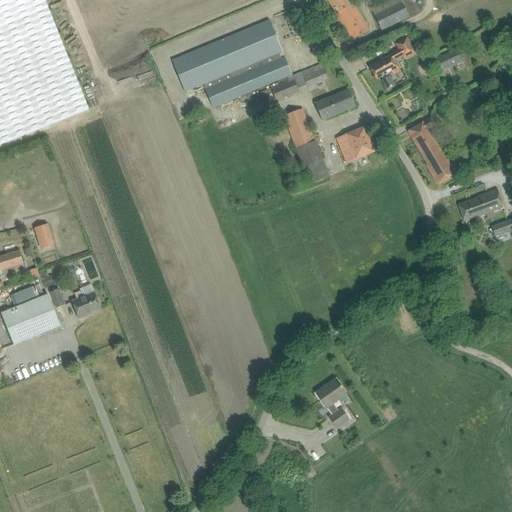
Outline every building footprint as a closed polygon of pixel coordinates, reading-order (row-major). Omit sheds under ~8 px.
[(0,0),(0,144),(89,109),(44,0),(0,0)] [(348,0),(327,0),(336,14),(335,14),(352,41),(369,30),(352,4),(351,4),(348,0)] [(389,0),(371,9),(381,31),(420,12),(414,0),(389,0)] [(269,20),(260,24),(216,42),(172,61),(185,92),(203,85),(212,108),(292,75),(285,57),(281,59),(278,53),(282,52),(269,20)] [(378,63),(369,67),(376,80),(381,77),(383,80),(382,81),(387,90),(395,85),(390,76),(388,77),(387,74),(398,68),(394,61),(402,57),(403,58),(414,52),(407,38),(395,44),(398,50),(378,61),(378,63)] [(458,49),(433,61),(439,73),(464,61),(458,49)] [(322,64),(313,68),(311,69),(313,74),(304,78),(308,87),(328,79),(322,64)] [(294,79),(271,88),(276,100),(299,91),(294,79)] [(339,94),(315,103),(322,121),(355,107),(349,90),(339,94)] [(283,116),(296,149),(310,185),(329,178),(302,109),(283,116)] [(272,121),(276,130),(286,126),(282,116),(272,121)] [(431,118),(416,126),(408,132),(428,165),(426,166),(436,181),(440,179),(443,183),(455,175),(428,129),(435,125),(431,118)] [(364,128),(355,131),(336,139),(346,163),(374,152),(364,128)] [(477,198),(467,201),(458,205),(464,222),(503,208),(497,190),(477,197),(477,198)] [(511,219),(491,227),(495,237),(511,230),(511,219)] [(54,245),(47,224),(35,228),(41,249),(54,245)] [(20,251),(0,257),(0,277),(5,276),(7,275),(11,273),(14,273),(15,274),(25,270),(22,261),(20,251)] [(59,289),(50,292),(57,308),(65,305),(59,289)] [(95,292),(71,301),(78,319),(101,309),(95,292)] [(11,296),(16,308),(21,306),(16,294),(11,296)] [(1,314),(12,340),(14,345),(61,326),(48,295),(21,306),(16,308),(1,314)] [(346,394),(342,388),(336,380),(316,394),(326,408),(327,408),(332,416),(329,418),(336,428),(349,419),(342,409),(339,412),(333,403),(346,394)]
